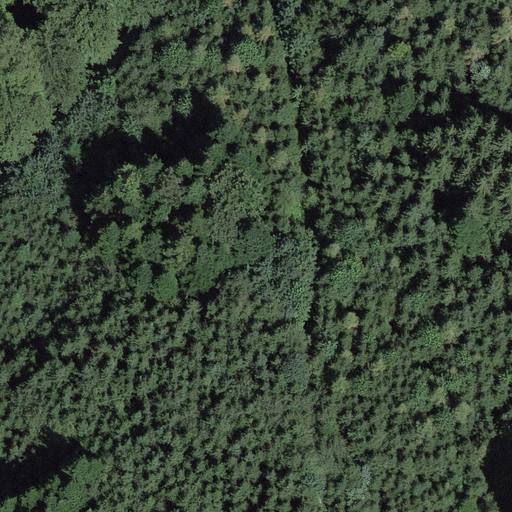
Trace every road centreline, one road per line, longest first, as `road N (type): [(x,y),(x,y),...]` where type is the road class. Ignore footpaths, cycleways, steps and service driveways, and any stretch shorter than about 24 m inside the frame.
road 1 (track): [(273,0),(308,184),(306,412),(315,511)]
road 2 (track): [(148,0),(100,76),(0,191)]
